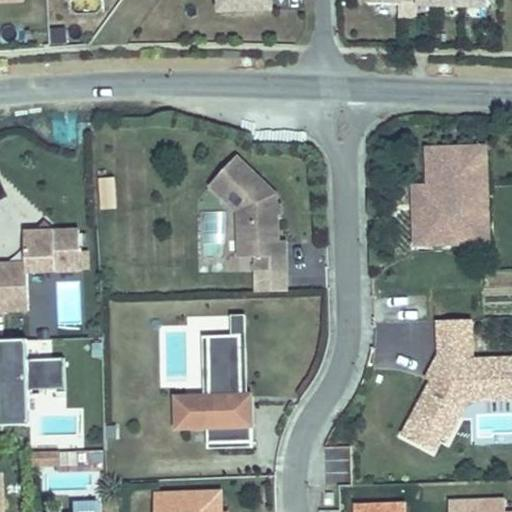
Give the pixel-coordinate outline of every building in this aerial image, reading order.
[(278,25),(277,0),(223,0),(224,17),(244,16),(244,26),(278,25)] [(376,0),(376,19),(407,19),(407,31),(425,32),(425,20),(497,22),(497,0),(425,0),(426,2),(409,2),(408,0),(376,0)] [(244,16),(224,17),(225,27),(244,26),(244,16)] [(500,223),(498,175),(508,175),(507,137),(449,139),(451,204),(436,204),(438,235),(469,234),(468,224),(500,223)] [(300,232),(299,205),(295,205),(294,198),(299,197),(298,185),(258,148),(231,176),(260,203),(261,219),(266,219),(267,234),(277,233),(278,248),(278,263),(307,262),(307,232),(300,232)] [(136,199),(134,171),(119,172),(121,200),(136,199)] [(116,177),(98,177),(99,209),(116,209),(116,177)] [(87,220),(85,191),(70,192),(72,220),(87,220)] [(278,248),(277,233),(267,234),(266,219),(261,219),(261,249),(278,248)] [(28,244),(18,234),(8,245),(28,244)] [(0,323),(2,324),(1,285),(54,283),(53,243),(28,244),(8,245),(0,244),(0,323)] [(494,310),(461,311),(462,345),(456,357),(465,362),(460,371),(455,372),(433,412),(457,424),(469,400),(482,407),(491,390),(511,389),(511,348),(495,349),(494,310)] [(263,387),(261,326),(228,327),(231,387),(196,389),(198,421),(230,420),(229,410),(242,410),(243,433),(274,432),(272,394),(257,395),(257,387),(263,387)] [(460,371),(465,362),(456,357),(450,368),(455,372),(460,371)] [(38,409),(36,371),(0,372),(0,423),(1,423),(1,411),(38,409)] [(272,394),(272,387),(263,387),(257,387),(257,395),(272,394)] [(470,431),(482,407),(469,400),(457,424),(433,412),(427,424),(456,440),(463,427),(470,431)] [(243,433),(242,410),(229,410),(230,420),(230,434),(243,433)] [(327,485),(352,484),(351,448),(326,449),(327,485)] [(0,511),(28,511),(27,496),(17,496),(16,468),(0,468),(0,511)] [(242,511),(243,510),(249,510),(249,508),(248,486),(183,489),(184,511),(242,511)] [(489,511),(489,506),(511,505),(511,490),(475,492),(475,511),(489,511)] [(71,511),(93,511),(94,504),(71,503),(71,511)]
